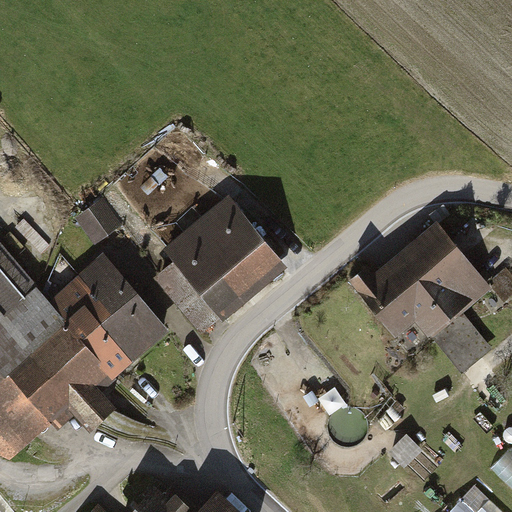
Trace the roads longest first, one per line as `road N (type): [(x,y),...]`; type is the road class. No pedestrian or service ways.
road 1 (unclassified): [(511,200),(426,192),(383,210),(246,332),(217,378),(211,428),(224,468),(266,511)]
road 2 (track): [(269,307),(284,338),(289,397),(331,454),(358,455),(511,345)]
road 3 (track): [(65,511),(104,476),(148,460),(224,468)]
road 4 (track): [(148,460),(106,460),(36,477),(0,469)]
